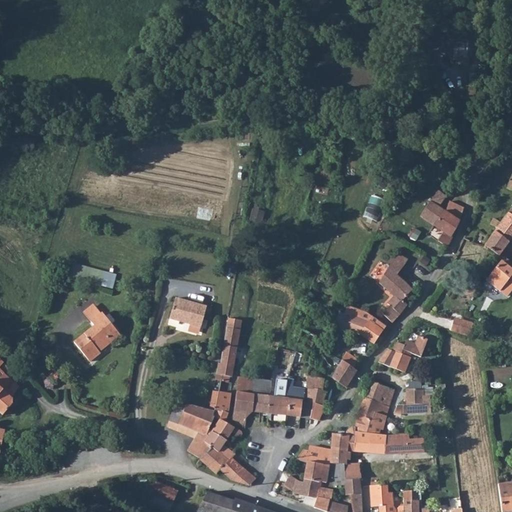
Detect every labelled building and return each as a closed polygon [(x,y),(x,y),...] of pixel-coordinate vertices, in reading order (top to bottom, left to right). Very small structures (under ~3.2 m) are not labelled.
[(445,45),(456,45),(455,58),(479,60),(481,31),(447,29),(445,45)] [(318,169),(317,179),(330,181),(332,172),(318,169)] [(366,217),(380,220),(386,198),(372,194),(366,217)] [(430,201),(421,216),(435,225),(444,211),(430,201)] [(511,229),(502,222),(485,247),(499,254),(504,246),(511,251),(511,229)] [(445,231),(439,241),(447,246),(453,237),(451,236),(445,231)] [(398,254),(381,283),(395,296),(389,304),(391,305),(385,314),(393,321),(407,304),(403,301),(413,289),(399,275),(406,264),(401,260),(403,256),(398,254)] [(511,260),(504,255),(501,260),(511,267),(511,260)] [(488,278),(487,280),(509,297),(510,292),(511,288),(511,267),(501,260),(488,278)] [(380,280),(389,266),(381,261),(372,275),(380,280)] [(68,281),(115,286),(117,270),(69,264),(68,281)] [(176,297),(170,318),(190,323),(187,333),(199,336),(207,306),(176,297)] [(362,311),(349,305),(345,314),(352,316),(346,329),(360,335),(361,334),(373,343),(385,325),(384,323),(370,314),(362,311)] [(86,360),(98,352),(95,348),(107,338),(105,336),(114,330),(101,313),(89,322),(91,326),(71,341),(86,360)] [(454,325),(452,334),(458,337),(472,340),(473,328),(454,325)] [(301,329),(296,343),(311,350),(316,335),(301,329)] [(219,363),(216,380),(220,381),(228,383),(229,377),(227,377),(229,367),(233,368),(236,354),(232,352),(237,339),(239,339),(240,331),(234,331),(233,337),(225,336),(221,363),(219,363)] [(388,349),(378,361),(403,373),(410,354),(420,359),(427,342),(418,338),(415,345),(406,341),(404,346),(396,344),(393,351),(388,349)] [(347,352),(342,360),(353,368),(359,361),(347,352)] [(0,378),(5,373),(10,368),(0,359),(0,378)] [(306,392),(304,402),(313,405),(322,407),(326,392),(322,391),(324,379),(319,378),(320,369),(315,368),(316,361),(311,360),(306,392)] [(342,360),(337,369),(352,379),(357,370),(353,368),(342,360)] [(337,369),(332,378),(346,388),(352,379),(337,369)] [(5,373),(0,378),(0,386),(3,390),(12,397),(19,386),(5,373)] [(253,393),(255,380),(239,378),(238,391),(253,393)] [(254,395),(252,412),(260,413),(259,422),(267,423),(269,412),(270,401),(269,397),(272,382),(255,381),(254,395)] [(365,397),(364,399),(376,403),(389,407),(394,389),(371,381),(365,397)] [(288,382),(285,399),(290,399),(287,414),(301,416),(303,402),(304,402),(306,392),(293,390),(294,384),(288,382)] [(422,389),(405,389),(406,405),(396,405),(394,412),(400,413),(430,412),(430,396),(423,396),(422,389)] [(3,390),(0,392),(0,412),(3,415),(12,404),(12,397),(3,390)] [(218,392),(214,411),(214,417),(218,419),(224,422),(228,414),(231,394),(218,392)] [(254,395),(237,393),(236,406),(235,412),(233,420),(237,424),(245,427),(247,411),(252,412),(254,395)] [(270,401),(269,412),(278,413),(278,398),(269,397),(270,401)] [(285,399),(278,398),(278,413),(287,414),(290,399),(285,399)] [(347,436),(334,434),(332,449),(348,451),(354,451),(355,437),(356,432),(360,433),(374,434),(376,429),(382,430),(385,417),(373,414),(376,403),(364,399),(358,417),(355,428),(353,428),(348,432),(347,436)] [(303,402),(301,416),(311,417),(313,405),(304,402),(303,402)] [(173,403),(170,420),(179,424),(183,405),(173,403)] [(376,403),(373,414),(385,417),(389,407),(376,403)] [(183,405),(179,424),(198,432),(190,448),(199,453),(204,442),(202,441),(208,429),(214,417),(214,411),(183,405)] [(313,405),(311,417),(318,421),(325,408),(322,407),(313,405)] [(218,419),(211,431),(228,440),(232,432),(235,428),(224,422),(218,419)] [(208,429),(202,441),(204,442),(211,446),(220,451),(224,445),(228,440),(211,431),(208,429)] [(355,437),(354,451),(383,454),(385,436),(374,434),(360,433),(356,432),(355,437)] [(385,436),(383,454),(413,453),(413,440),(409,440),(409,435),(404,435),(385,436)] [(423,439),(413,440),(413,453),(424,452),(423,439)] [(204,442),(199,453),(198,453),(199,455),(203,457),(211,446),(204,442)] [(224,445),(220,451),(232,459),(235,454),(224,445)] [(203,457),(201,460),(217,474),(222,470),(232,459),(220,451),(211,446),(203,457)] [(297,460),(307,462),(325,465),(331,466),(331,456),(324,455),(324,450),(311,447),(310,452),(304,451),(297,460)] [(331,456),(331,466),(345,468),(346,464),(347,464),(348,451),(332,449),(331,456)] [(232,459),(222,470),(232,480),(243,469),(232,459)] [(307,462),(304,479),(322,482),(326,482),(327,470),(324,469),(325,465),(307,462)] [(345,468),(345,478),(360,478),(358,464),(347,464),(346,464),(345,468)] [(345,468),(331,466),(331,479),(334,480),(334,486),(345,486),(345,478),(345,468)] [(243,469),(232,480),(250,485),(255,480),(243,469)] [(290,476),(284,484),(294,490),(293,493),(299,494),(332,497),(333,491),(320,488),(322,482),(304,479),(302,485),(290,476)] [(360,478),(345,478),(345,486),(345,494),(350,494),(360,494),(360,478)] [(154,482),(146,501),(170,511),(174,504),(179,493),(154,482)] [(508,489),(499,491),(501,511),(511,511),(511,509),(511,508),(511,484),(508,485),(508,489)] [(369,486),(371,506),(393,505),(393,493),(389,493),(388,485),(369,486)] [(207,492),(198,511),(272,511),(236,500),(235,501),(207,492)] [(299,494),(298,501),(312,505),(312,507),(327,511),(330,500),(332,497),(299,494)] [(361,511),(360,494),(350,494),(354,511),(361,511)] [(330,500),(327,511),(347,511),(347,507),(330,500)]
